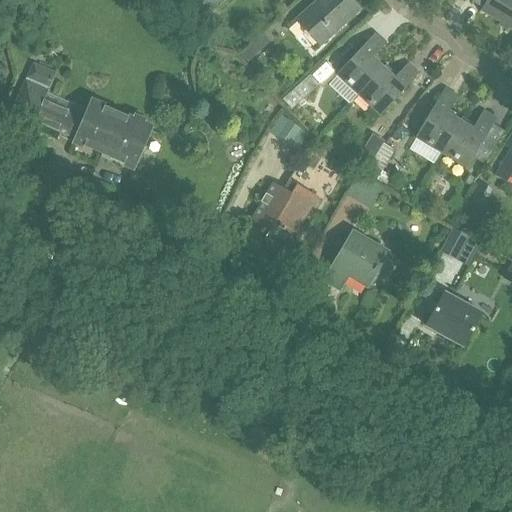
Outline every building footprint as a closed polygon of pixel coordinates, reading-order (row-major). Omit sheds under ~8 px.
[(205,0),(198,7),(216,28),(221,23),(212,13),(225,0),(205,0)] [(316,0),(294,21),(317,46),(359,8),(351,0),(316,0)] [(482,10),(511,28),(511,0),(472,0),(471,2),(483,9),(482,10)] [(171,42),(191,55),(204,35),(184,21),(171,42)] [(334,75),(357,97),(383,69),(372,58),(375,55),(385,42),(374,31),(363,44),(334,75)] [(240,53),(247,62),(270,41),(261,32),(240,53)] [(357,97),(379,116),(407,85),(418,73),(406,61),(393,77),(383,69),(357,97)] [(73,141),(132,167),(149,128),(144,126),(142,120),(135,117),(130,119),(91,102),(87,111),(47,93),(56,73),(33,62),(24,79),(25,80),(12,109),(75,137),(73,141)] [(281,100),(291,110),(319,85),(310,74),(281,100)] [(412,138),(440,155),(459,122),(445,114),(447,110),(456,95),(444,88),(434,102),(412,138)] [(440,155),(464,170),(472,158),(485,165),(504,131),(493,124),(496,119),(482,110),(470,129),(459,122),(440,155)] [(277,138),(288,146),(300,128),(290,121),(289,122),(277,138)] [(509,176),(511,177),(511,127),(502,146),(509,150),(494,176),(505,183),(509,176)] [(297,134),(294,149),(309,152),(312,136),(297,134)] [(352,167),(359,171),(360,172),(363,173),(364,174),(369,166),(383,144),(385,141),(372,134),(352,167)] [(377,181),(382,173),(369,166),(364,174),(377,181)] [(360,172),(359,171),(348,190),(374,205),(384,186),(364,174),(363,173),(360,172)] [(476,179),(470,176),(466,183),(472,186),(476,179)] [(272,224),(293,236),(317,196),(287,179),(281,188),(271,182),(249,218),(269,230),(272,224)] [(471,195),(462,210),(475,218),(484,203),(471,195)] [(467,237),(452,229),(439,251),(454,260),(467,237)] [(323,281),(337,289),(346,275),(365,286),(385,252),(351,232),(323,281)] [(468,247),(460,267),(470,271),(478,250),(468,247)] [(360,285),(354,294),(372,306),(378,298),(360,285)] [(425,326),(461,347),(480,314),(443,293),(425,326)]
